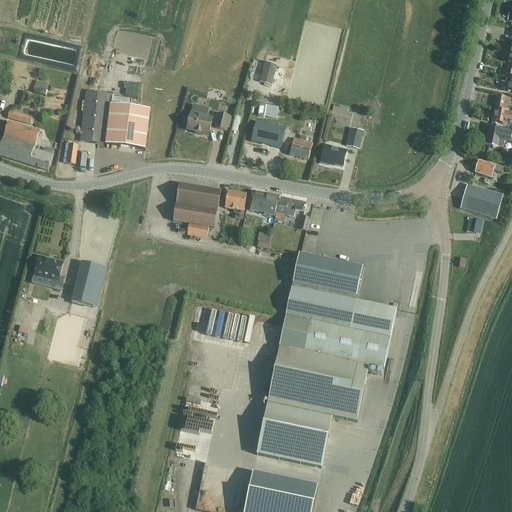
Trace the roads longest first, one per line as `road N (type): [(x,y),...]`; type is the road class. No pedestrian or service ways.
road 1 (tertiary): [(430,186),(387,201),(177,171),(75,189),(0,172)]
road 2 (track): [(425,433),(511,228)]
road 3 (unclassified): [(442,301),(420,468),(407,505)]
road 4 (tertiary): [(430,186),(445,167),(489,0)]
road 5 (unknown): [(64,310),(80,188)]
